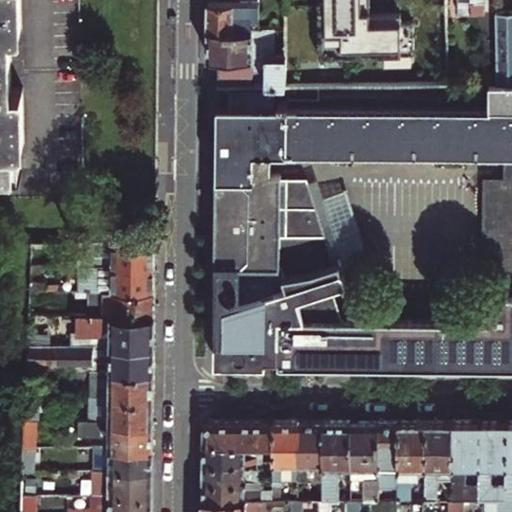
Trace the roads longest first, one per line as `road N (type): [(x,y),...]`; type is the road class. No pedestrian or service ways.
road 1 (residential): [(188,0),(183,393)]
road 2 (residential): [(511,395),(183,393)]
